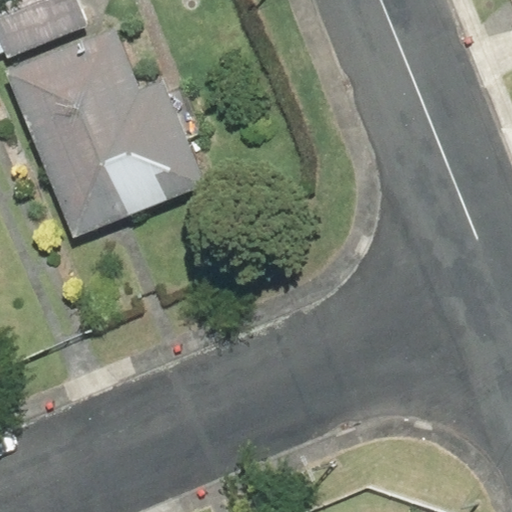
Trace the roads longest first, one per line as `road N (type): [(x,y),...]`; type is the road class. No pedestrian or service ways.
road 1 (residential): [(0,482),(483,278)]
road 2 (residential): [(483,278),(379,0)]
